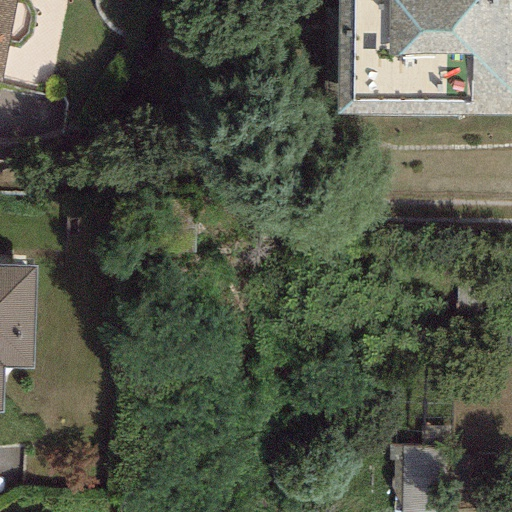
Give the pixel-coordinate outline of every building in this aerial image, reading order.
[(0,80),(48,90),(65,3),(49,0),(5,0),(0,31),(0,80)] [(511,86),(511,0),(350,0),(349,84),(511,86)] [(190,244),(193,200),(146,197),(144,241),(190,244)] [(0,336),(20,337),(22,255),(0,253),(0,336)] [(488,313),(489,270),(456,269),(454,341),(475,341),(476,313),(488,313)] [(143,500),(146,462),(142,461),(143,444),(123,443),(119,498),(143,500)] [(410,511),(443,511),(445,445),(404,443),(402,511),(410,511)] [(474,484),(473,452),(449,452),(447,485),(474,484)] [(473,452),(474,484),(475,510),(508,511),(507,452),(473,452)]
